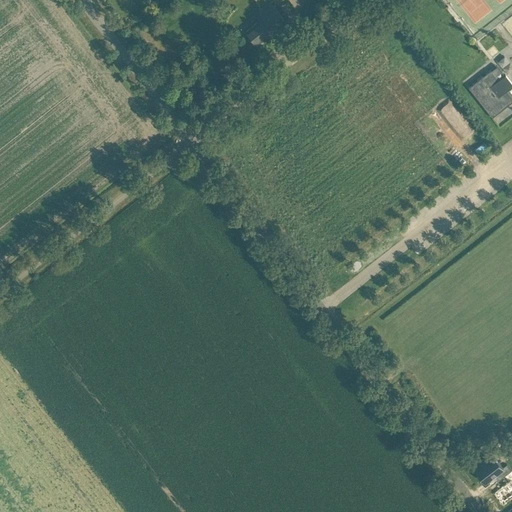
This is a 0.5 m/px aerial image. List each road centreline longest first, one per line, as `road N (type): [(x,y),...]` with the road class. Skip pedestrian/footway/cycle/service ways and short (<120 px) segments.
road 1 (tertiary): [(480,511),(192,142)]
road 2 (unclassified): [(0,293),(192,142)]
road 3 (tertiary): [(192,142),(80,0)]
road 4 (unclassified): [(192,142),(306,50)]
